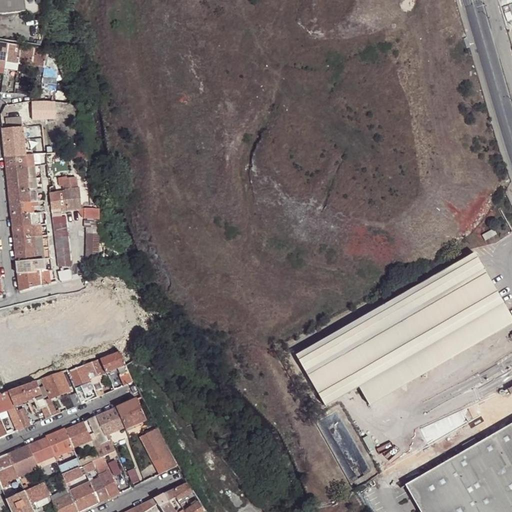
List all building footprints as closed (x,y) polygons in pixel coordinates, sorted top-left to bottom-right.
[(0,0),(0,14),(28,11),(26,0),(0,0)] [(0,61),(8,63),(11,45),(0,43),(0,61)] [(8,63),(21,64),(24,47),(11,45),(8,63)] [(34,67),(37,49),(24,47),(21,64),(34,67)] [(46,74),(50,51),(37,49),(34,67),(41,68),(42,73),(46,74)] [(67,77),(63,53),(50,51),(46,74),(44,87),(43,95),(46,95),(49,84),(51,84),(52,79),(59,79),(59,76),(67,77)] [(44,104),(34,102),(34,117),(39,117),(40,120),(57,120),(57,105),(44,104)] [(3,129),(6,157),(27,155),(24,127),(23,117),(7,118),(7,128),(3,129)] [(84,171),(81,150),(72,151),(74,168),(75,172),(84,171)] [(74,168),(72,151),(61,152),(47,154),(48,165),(48,169),(55,169),(63,168),(74,168)] [(27,155),(6,157),(8,169),(28,167),(27,155)] [(34,155),(27,155),(28,167),(35,166),(34,155)] [(35,166),(28,167),(29,179),(36,178),(35,166)] [(28,167),(8,169),(9,181),(29,179),(28,167)] [(86,180),(84,171),(75,172),(77,181),(86,180)] [(29,179),(9,181),(10,193),(38,191),(36,178),(29,179)] [(31,203),(39,202),(38,194),(44,194),(44,190),(38,191),(10,193),(11,205),(31,203)] [(89,191),(81,192),(82,207),(90,206),(89,191)] [(81,192),(73,193),(75,207),(82,207),(81,192)] [(73,193),(66,194),(68,208),(75,207),(73,193)] [(66,194),(59,195),(61,209),(68,208),(66,194)] [(59,195),(51,196),(53,209),(61,209),(59,195)] [(33,214),(40,214),(39,202),(31,203),(33,214)] [(13,216),(33,214),(31,203),(11,205),(13,216)] [(34,226),(33,214),(13,216),(14,228),(34,226)] [(41,226),(40,214),(33,214),(34,226),(41,226)] [(61,225),(61,223),(55,224),(55,230),(68,233),(67,227),(61,225)] [(35,237),(34,226),(14,228),(15,239),(35,237)] [(42,236),(41,226),(34,226),(35,237),(42,236)] [(494,229),(482,235),(485,241),(496,235),(494,229)] [(69,240),(68,233),(55,230),(56,237),(69,240)] [(42,239),(42,236),(35,237),(15,239),(16,251),(50,248),(49,239),(42,239)] [(69,240),(56,237),(56,243),(69,246),(69,240)] [(70,253),(69,246),(56,243),(57,249),(70,253)] [(37,260),(45,260),(51,259),(50,248),(16,251),(18,262),(37,260)] [(71,260),(70,253),(57,249),(58,256),(71,260)] [(68,265),(71,260),(58,256),(59,262),(68,265)] [(511,317),(474,257),(298,360),(327,412),(361,396),(371,410),(511,326),(511,317)] [(18,262),(19,274),(38,271),(37,260),(18,262)] [(44,271),(46,271),(45,260),(37,260),(38,271),(44,271)] [(21,293),(46,286),(44,271),(38,271),(19,274),(21,293)] [(46,286),(52,285),(50,271),(46,271),(44,271),(46,286)] [(57,283),(68,281),(66,271),(64,272),(61,273),(55,274),(57,283)] [(50,303),(0,314),(0,333),(13,330),(13,334),(55,325),(50,303)] [(126,366),(126,365),(121,353),(101,360),(107,374),(119,369),(126,366)] [(107,374),(101,360),(84,366),(90,380),(107,374)] [(90,380),(84,366),(78,369),(68,372),(70,377),(73,385),(74,388),(79,387),(90,382),(90,380)] [(133,382),(126,366),(119,369),(121,375),(119,376),(124,386),(133,382)] [(62,372),(42,379),(50,399),(69,392),(68,386),(73,385),(70,377),(64,379),(62,372)] [(109,381),(108,377),(101,380),(107,393),(113,391),(109,381)] [(13,389),(8,390),(14,405),(20,404),(35,398),(41,395),(36,381),(13,389)] [(90,382),(79,387),(81,392),(83,391),(92,387),(90,382)] [(101,389),(94,392),(97,398),(104,395),(101,389)] [(3,393),(0,393),(0,412),(15,408),(14,405),(8,390),(3,393)] [(81,392),(76,393),(81,404),(88,402),(83,391),(81,392)] [(87,394),(90,401),(97,398),(94,392),(87,394)] [(81,404),(76,393),(69,396),(73,407),(81,404)] [(41,395),(35,398),(39,408),(46,406),(44,401),(41,395)] [(147,418),(138,398),(117,407),(125,426),(125,428),(147,418)] [(50,399),(44,401),(46,406),(51,417),(56,415),(50,399)] [(153,416),(147,404),(144,406),(150,418),(153,416)] [(39,408),(44,420),(51,417),(46,406),(39,408)] [(125,426),(117,407),(98,415),(106,434),(125,426)] [(22,409),(17,411),(17,413),(24,429),(31,425),(24,409),(22,409)] [(13,415),(19,430),(24,429),(17,413),(13,415)] [(100,444),(108,440),(106,434),(98,415),(89,419),(99,441),(100,444)] [(73,447),(91,440),(83,421),(65,429),(73,447)] [(155,421),(152,423),(143,427),(146,434),(159,428),(155,421)] [(511,511),(511,423),(405,484),(421,511),(511,511)] [(159,428),(146,434),(143,435),(147,442),(162,434),(159,428)] [(54,455),(73,447),(65,429),(47,436),(54,455)] [(167,443),(162,434),(147,442),(145,443),(149,452),(167,443)] [(52,456),(54,455),(47,436),(29,444),(36,463),(39,461),(52,456)] [(75,452),(93,444),(91,440),(73,447),(75,452)] [(95,448),(97,453),(99,457),(115,450),(114,448),(112,443),(95,448)] [(152,462),(172,453),(167,443),(149,452),(147,452),(152,462)] [(29,444),(10,452),(19,475),(36,469),(38,468),(36,463),(29,444)] [(114,448),(115,450),(117,454),(123,452),(124,451),(122,445),(114,448)] [(56,459),(56,460),(75,452),(73,447),(54,455),(56,459)] [(10,452),(0,456),(0,457),(10,480),(19,475),(10,452)] [(79,460),(81,465),(82,464),(92,460),(99,457),(97,453),(79,460)] [(155,475),(176,465),(178,464),(172,453),(152,462),(155,475)] [(0,457),(0,483),(0,484),(4,482),(10,480),(0,457)] [(58,465),(62,473),(79,466),(81,465),(79,460),(77,457),(58,465)] [(82,464),(85,472),(95,467),(92,460),(82,464)] [(106,464),(96,469),(98,474),(107,471),(106,464)] [(79,466),(62,473),(66,482),(83,475),(82,473),(79,466)] [(99,477),(107,497),(117,493),(108,470),(107,471),(98,474),(99,477)] [(55,476),(60,489),(64,487),(67,486),(66,482),(62,473),(55,476)] [(89,481),(97,502),(107,497),(99,477),(92,480),(89,481)] [(23,486),(25,491),(44,482),(42,478),(23,486)] [(70,493),(77,511),(97,502),(89,481),(87,482),(69,490),(70,493)] [(25,491),(30,504),(49,495),(44,482),(25,491)] [(192,492),(187,483),(162,495),(167,502),(175,498),(178,501),(192,492)] [(60,489),(49,495),(52,501),(66,495),(64,487),(60,489)] [(33,511),(30,504),(25,491),(16,495),(14,496),(9,497),(7,499),(10,507),(11,511),(33,511)] [(52,501),(55,511),(76,511),(77,511),(70,493),(66,495),(52,501)] [(174,511),(167,502),(162,495),(153,499),(158,507),(161,511),(174,511)] [(153,499),(124,511),(148,511),(158,507),(153,499)] [(184,511),(205,511),(199,502),(184,511)]
